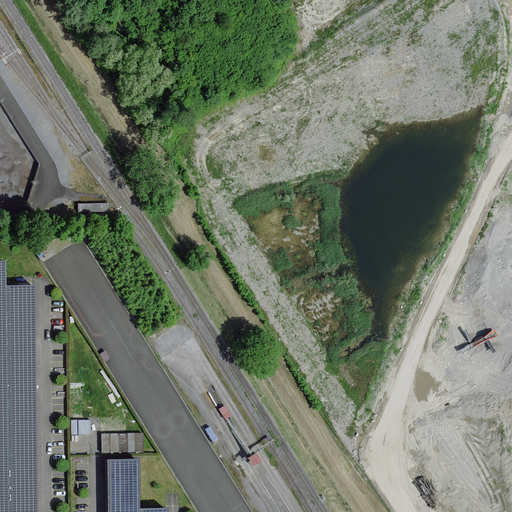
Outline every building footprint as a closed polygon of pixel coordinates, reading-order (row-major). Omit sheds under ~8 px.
[(0,511),(33,511),(30,285),(2,285),(2,261),(0,260),(0,511)] [(84,386),(71,386),(71,416),(84,416),(84,386)] [(126,414),(100,415),(101,429),(126,429),(126,414)] [(143,450),(143,431),(127,431),(127,449),(143,450)] [(133,511),(132,461),(105,462),(105,511),(133,511)]
